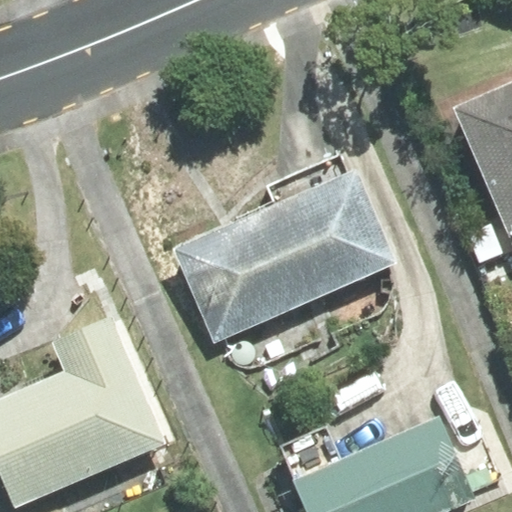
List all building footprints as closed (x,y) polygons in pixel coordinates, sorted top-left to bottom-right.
[(511,237),(511,83),(456,107),(511,237)] [(216,341),(399,261),(359,169),(176,247),(216,341)] [(510,250),(497,219),(470,230),(482,261),(510,250)] [(0,464),(17,506),(169,443),(117,315),(55,341),(68,371),(0,397),(0,464)] [(311,511),(443,511),(479,496),(445,416),(343,460),(328,427),(282,447),(311,511)]
